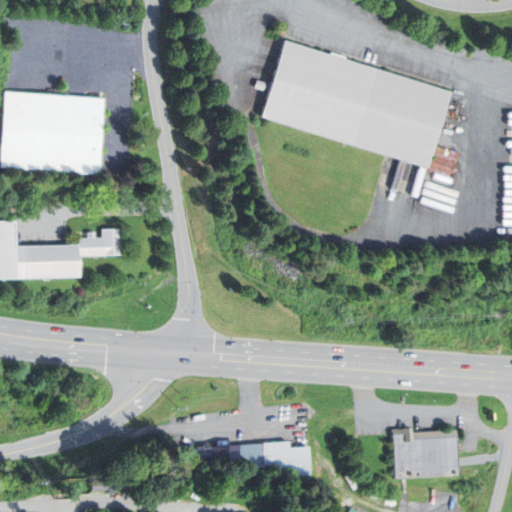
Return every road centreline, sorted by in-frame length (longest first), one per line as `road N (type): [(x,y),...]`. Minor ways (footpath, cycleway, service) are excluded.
road 1 (residential): [(181,353),(192,318),(152,52),(155,0),(511,3)]
road 2 (trunk): [(181,353),(511,376)]
road 3 (tertiary): [(0,454),(117,419),(148,396),(181,353)]
road 4 (residential): [(0,507),(103,502),(208,511)]
road 5 (trunk): [(0,335),(181,353)]
